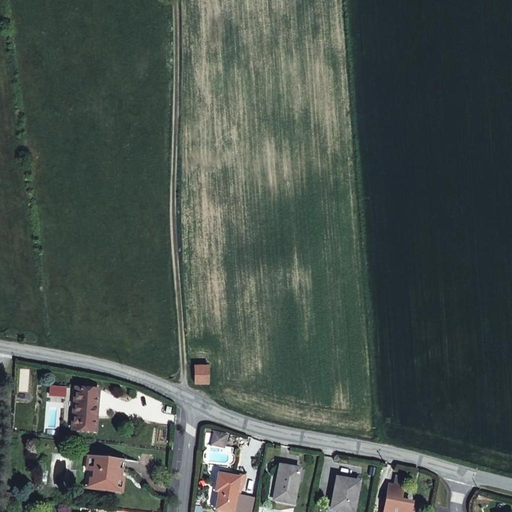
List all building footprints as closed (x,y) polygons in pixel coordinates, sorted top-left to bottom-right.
[(208,365),(194,365),(194,382),(208,382),(208,365)] [(94,431),(97,390),(76,389),(73,429),(94,431)] [(226,435),(215,432),(212,445),(224,447),(226,435)] [(93,470),(92,478),(92,480),(97,481),(96,489),(121,492),(123,478),(116,477),(117,472),(121,472),(122,460),(87,456),(86,470),(93,470)] [(299,469),(279,465),(273,500),(293,504),(297,480),(299,469)] [(239,478),(218,474),(215,492),(219,492),(215,510),(226,511),(233,511),(234,511),(252,511),(255,499),(236,495),(238,483),(245,484),(246,475),(240,474),(239,478)] [(96,489),(97,481),(92,480),(92,478),(88,477),(88,485),(82,487),(82,489),(96,490),(96,489)] [(353,511),(359,482),(336,477),(330,509),(346,511),(353,511)] [(404,479),(395,477),(394,486),(403,487),(404,479)] [(240,496),(245,484),(238,483),(236,495),(240,496)] [(409,511),(411,504),(400,502),(403,487),(394,486),(388,485),(383,511),(409,511)]
